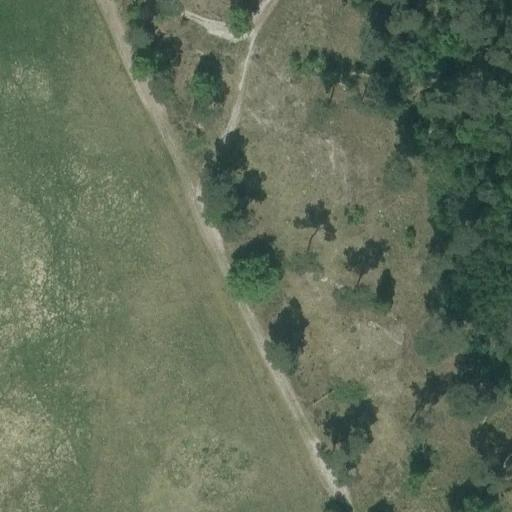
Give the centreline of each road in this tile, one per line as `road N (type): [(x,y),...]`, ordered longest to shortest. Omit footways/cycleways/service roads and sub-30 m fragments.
road 1 (track): [(192,179),(344,511)]
road 2 (track): [(116,0),(192,179)]
